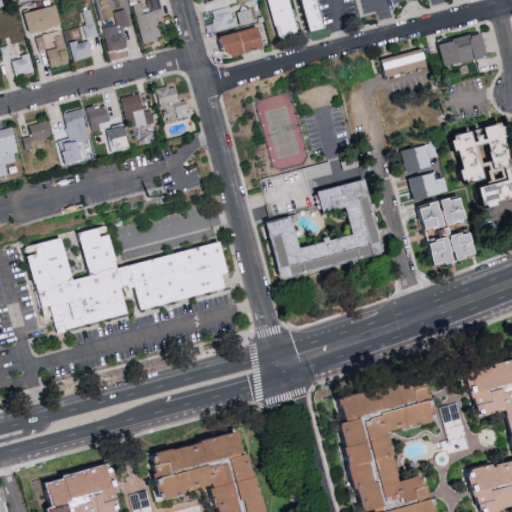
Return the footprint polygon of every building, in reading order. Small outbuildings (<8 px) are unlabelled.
[(103,28),(108,51),(127,47),(122,28),(130,27),(126,9),(114,12),(111,0),(92,0),(93,4),(100,2),(104,21),(114,19),(115,25),(103,28)] [(142,44),(162,39),(157,17),(164,16),(160,0),(148,0),(133,4),(142,44)] [(264,0),(273,39),(292,35),(284,0),(264,0)] [(295,0),(304,32),(318,29),(310,0),(295,0)] [(64,25),(59,5),(27,13),(32,33),(64,25)] [(251,23),(248,9),(230,13),(229,7),(208,11),(213,31),(251,23)] [(210,38),(215,59),(256,48),(250,27),(210,38)] [(46,49),(50,67),(69,63),(62,30),(35,37),(38,51),(46,49)] [(481,57),(476,33),(430,43),(435,66),(481,57)] [(73,60),(92,56),(89,40),(70,44),(73,60)] [(12,59),(17,77),(35,72),(30,55),(12,59)] [(166,125),(191,115),(185,100),(182,101),(175,84),(153,92),(161,112),(166,125)] [(155,123),(151,110),(145,111),(141,93),(120,98),(128,129),(155,123)] [(33,142),(53,135),(48,119),(28,126),(31,136),(21,139),(25,152),(36,149),(33,142)] [(109,130),(113,140),(115,139),(119,150),(133,145),(125,124),(109,130)] [(498,180),(488,126),(437,135),(440,152),(443,151),(449,184),(467,180),(471,205),(511,198),(511,196),(509,178),(498,180)] [(0,176),(9,175),(6,163),(16,161),(14,151),(19,150),(15,127),(0,130),(0,176)] [(84,154),(94,153),(93,144),(83,145),(84,154)] [(408,202),(435,196),(423,145),(396,151),(408,202)] [(375,255),(357,180),(309,192),(314,212),(336,207),(343,235),(312,242),(313,244),(291,249),(283,217),(257,223),(270,280),(375,255)] [(461,218),(455,196),(406,209),(413,232),(461,218)] [(467,258),(463,232),(440,236),(439,227),(427,229),(429,242),(417,244),(421,266),(467,258)] [(94,234),(97,243),(105,241),(113,274),(155,264),(215,248),(215,250),(224,279),(218,281),(219,285),(221,295),(216,297),(155,312),(95,328),(54,339),(48,313),(37,316),(34,304),(29,286),(20,254),(34,250),(57,244),(69,286),(69,287),(72,286),(87,282),(75,238),(94,234)] [(511,361),(460,376),(471,418),(494,412),(508,462),(467,473),(477,511),(489,511),(511,506),(511,361)] [(329,405),(358,511),(425,511),(416,480),(393,486),(380,438),(424,426),(412,382),(329,405)] [(144,460),(156,505),(202,493),(207,511),(253,511),(239,458),(230,460),(224,439),(144,460)] [(109,511),(99,471),(37,487),(43,510),(38,511),(109,511)]
